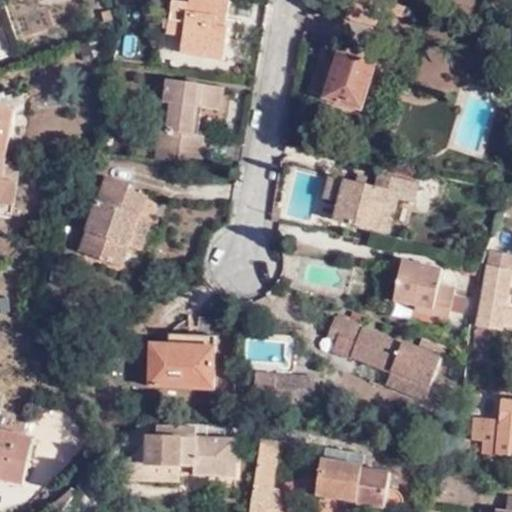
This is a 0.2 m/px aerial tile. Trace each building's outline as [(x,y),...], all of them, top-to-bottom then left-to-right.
[(217,45),(229,47),(232,30),(229,29),(233,1),(223,0),(190,0),(190,5),(174,2),(169,37),(185,38),(182,56),(214,60),(217,45)] [(380,10),(392,12),(392,0),(350,0),(347,19),(378,24),(380,10)] [(392,0),(392,12),(400,13),(415,18),(418,6),(404,1),(399,0),(392,0)] [(227,63),(229,47),(217,45),(214,60),(227,63)] [(381,59),(348,48),(345,57),(330,51),(317,91),(367,105),(381,59)] [(171,160),(200,165),(204,138),(195,137),(199,110),(220,114),(224,91),(171,82),(167,104),(174,105),(169,133),(162,132),(159,149),(173,152),(171,160)] [(0,153),(6,155),(14,107),(0,104),(0,153)] [(174,105),(167,104),(162,132),(169,133),(174,105)] [(159,149),(157,158),(171,160),(173,152),(159,149)] [(0,153),(0,200),(14,203),(22,165),(5,162),(6,155),(0,153)] [(419,182),(382,173),(378,188),(332,175),(325,198),(342,201),(337,219),(379,230),(389,195),(414,202),(419,182)] [(119,267),(126,247),(138,216),(145,196),(130,189),(131,185),(108,177),(79,253),(119,267)] [(270,206),(267,221),(277,223),(279,209),(270,206)] [(138,216),(126,247),(139,251),(150,221),(138,216)] [(505,308),(511,268),(511,265),(511,254),(490,251),(484,286),(481,285),(474,322),(484,323),(495,325),(502,326),(505,308)] [(445,270),(406,261),(397,301),(418,307),(417,311),(451,319),(458,289),(442,285),(445,270)] [(474,322),(481,285),(478,285),(471,322),(474,322)] [(511,308),(505,308),(502,326),(506,327),(511,327),(511,308)] [(404,345),(336,320),(329,335),(339,339),(333,353),(353,361),(356,357),(393,373),(388,385),(427,400),(444,358),(404,343),(404,345)] [(474,322),(472,358),(487,359),(489,326),(502,328),(502,326),(495,325),(484,323),(474,322)] [(219,335),(171,335),(170,345),(157,346),(157,389),(217,390),(219,335)] [(278,386),(279,376),(258,374),(256,398),(315,404),(317,389),(278,386)] [(318,379),(279,376),(278,386),(317,389),(318,379)] [(508,420),(470,414),(467,437),(505,442),(508,420)] [(155,468),(184,467),(198,467),(198,477),(241,477),(240,438),(200,439),(200,428),(160,429),(160,438),(153,438),(152,444),(121,470),(136,488),(143,482),(153,474),(155,468)] [(35,439),(0,430),(0,475),(24,482),(35,439)] [(261,436),(249,511),(254,511),(266,438),(266,437),(261,436)] [(266,438),(254,511),(282,511),(278,494),(279,487),(272,487),(280,440),(266,437),(266,438)] [(281,450),(301,453),(303,442),(283,438),(281,450)] [(366,452),(326,446),(324,462),(315,462),(313,474),(320,475),(318,493),(356,499),(356,502),(386,506),(392,470),(362,466),(366,452)] [(185,482),(184,467),(155,468),(153,474),(143,482),(185,482)] [(479,477),(442,468),(439,482),(476,491),(479,477)] [(76,486),(54,507),(61,511),(81,493),(76,486)] [(511,511),(511,500),(511,510),(483,507),(482,511),(511,511)]
